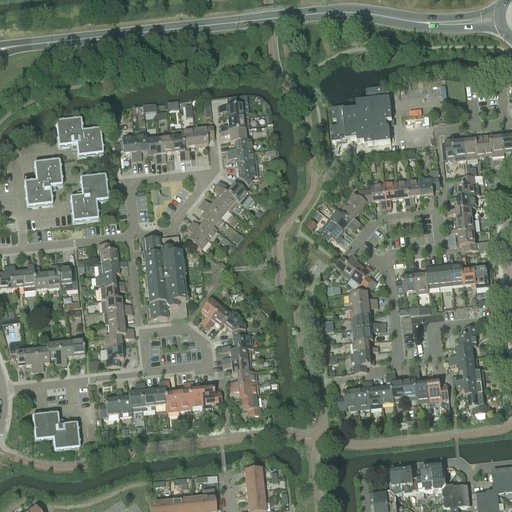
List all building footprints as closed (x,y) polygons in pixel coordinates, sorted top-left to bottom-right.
[(337,127),(330,128),(332,143),(357,141),(357,144),(364,143),(364,147),(368,147),(391,144),(389,129),(387,129),(386,123),(392,122),(389,100),(386,100),(385,94),(385,89),(368,91),(366,92),(367,102),(356,103),(357,110),(354,111),(354,107),(332,110),(333,121),(336,121),(337,127)] [(243,119),(243,120),(248,119),(247,106),(217,109),(218,115),(226,114),(227,121),(243,119)] [(220,129),(220,134),(244,131),(243,120),(243,119),(227,121),(228,128),(220,129)] [(76,151),(77,159),(78,160),(82,160),(84,161),(86,159),(94,158),(96,159),(98,158),(102,157),(103,156),(103,152),(104,150),(102,148),(100,132),(99,131),(95,132),(93,131),(91,132),(82,133),(82,130),(83,128),(82,126),(81,122),(80,121),(76,122),(74,121),(72,122),(64,123),(62,122),(60,124),(56,124),(55,125),(55,129),(54,131),(56,133),(57,141),(56,143),(57,145),(58,149),(59,150),(63,150),(65,151),(67,149),(72,149),(72,151),(76,151)] [(193,133),(194,132),(194,129),(185,130),(186,133),(181,134),(181,138),(182,138),(183,150),(184,150),(184,154),(185,163),(189,162),(188,149),(195,148),(193,133)] [(205,131),(194,132),(193,133),(195,148),(208,147),(207,142),(214,142),(212,129),(204,130),(205,131)] [(230,145),(234,145),(246,143),(244,131),(220,134),(221,139),(229,138),(230,145)] [(502,135),(504,154),(511,153),(511,137),(511,138),(511,134),(502,135)] [(504,158),(504,154),(502,135),(483,137),(485,158),(492,158),(492,159),(504,158)] [(483,137),(464,139),(466,162),(478,160),(478,159),(485,158),(483,137)] [(146,138),(134,139),(136,164),(141,163),(140,155),(147,154),(146,142),(147,142),(146,138)] [(181,138),(170,140),(172,156),(179,155),(180,163),(185,163),(184,154),(184,150),(183,150),(182,138),(181,138)] [(132,164),(136,164),(134,139),(121,141),(123,157),(131,156),(132,164)] [(455,163),(466,162),(464,139),(445,141),(445,147),(442,147),(444,162),(447,162),(454,162),(455,163)] [(172,156),(170,140),(158,141),(161,165),(166,165),(165,156),(172,156)] [(158,141),(147,142),(146,142),(147,154),(147,158),(155,157),(156,166),(161,165),(158,141)] [(227,153),(227,157),(251,155),(251,154),(250,142),(246,143),(234,145),(235,152),(227,153)] [(251,155),(227,157),(228,162),(236,161),(237,168),(256,166),(254,154),(251,154),(251,155)] [(62,183),(63,181),(61,179),(61,171),(61,169),(60,167),(60,163),(58,162),(54,163),(52,162),(50,163),(34,165),(33,166),(34,170),(33,173),(34,174),(35,183),(32,183),(30,182),(28,184),(24,184),(23,186),(24,190),(23,192),(24,194),(25,202),(24,204),(26,206),(26,209),(27,211),(32,210),(34,211),(36,210),(43,209),(46,210),(47,208),(51,208),(52,207),(52,203),(53,200),(52,199),(51,193),(54,193),(53,190),(61,189),(62,187),(62,183)] [(238,181),(234,186),(244,194),(252,185),(251,179),(257,179),(256,166),(237,168),(238,181)] [(419,180),(421,199),(434,198),(433,193),(440,192),(438,173),(430,174),(431,179),(419,180)] [(78,198),(70,199),(69,201),(70,205),(69,207),(70,208),(71,216),(70,219),(72,220),(72,224),(73,225),(77,225),(79,226),(81,225),(97,223),(98,221),(98,218),(99,215),(97,214),(96,205),(99,205),(101,205),(103,204),(107,204),(108,202),(108,198),(109,196),(107,194),(106,186),(107,184),(106,182),(106,178),(104,177),(100,178),(98,177),(96,178),(88,179),(86,178),(84,180),(80,180),(79,181),(80,185),(79,187),(80,189),(81,194),(78,195),(78,198)] [(457,187),(458,200),(474,198),(473,187),(475,187),(474,179),(461,180),(462,187),(457,187)] [(407,181),(408,185),(410,209),(415,208),(414,200),(421,199),(419,180),(407,181)] [(383,184),(384,187),(386,212),(391,211),(390,203),(398,202),(396,186),(395,182),(383,184)] [(244,194),(234,186),(229,192),(219,184),(216,188),(223,193),(227,195),(226,196),(238,205),(237,205),(241,208),(249,198),(244,194)] [(410,209),(408,185),(396,186),(398,202),(405,201),(406,209),(410,209)] [(371,188),(372,191),(374,204),(381,204),(382,212),(386,212),(384,187),(371,188)] [(220,196),(215,202),(228,212),(230,214),(237,205),(238,205),(226,196),(227,195),(223,193),(216,188),(213,191),(220,196)] [(367,205),(374,204),(372,191),(360,193),(367,205)] [(346,205),(359,215),(367,205),(360,193),(357,197),(354,195),(346,205)] [(476,211),(474,198),(458,200),(450,201),(451,205),(459,204),(460,211),(460,212),(471,211),(476,211)] [(204,203),(201,206),(220,221),(228,212),(215,202),(211,208),(204,203)] [(354,221),(359,215),(346,205),(339,214),(358,230),(361,226),(354,221)] [(200,221),(203,224),(204,224),(215,233),(215,232),(222,223),(220,221),(201,206),(198,210),(205,215),(200,221)] [(457,224),(472,222),(471,211),(460,212),(460,211),(447,213),(447,218),(456,217),(457,224)] [(328,221),(344,234),(348,228),(355,233),(358,230),(339,214),(336,212),(328,221)] [(305,227),(312,232),(317,226),(310,221),(305,227)] [(340,238),(344,234),(328,221),(321,230),(323,231),(318,238),(328,246),(332,240),(338,245),(342,240),(340,238)] [(474,234),(472,222),(457,224),(457,232),(449,232),(450,237),(458,236),(474,234)] [(192,224),(189,228),(209,243),(216,233),(215,232),(215,233),(204,224),(203,224),(199,229),(192,224)] [(201,253),(209,243),(189,228),(186,231),(193,237),(188,243),(201,253)] [(458,236),(459,249),(464,248),(465,255),(478,253),(477,246),(475,246),(474,234),(458,236)] [(159,241),(139,244),(141,260),(142,267),(145,267),(147,284),(144,285),(145,299),(148,299),(149,307),(146,307),(148,324),(167,322),(167,320),(170,319),(171,322),(187,320),(178,239),(163,241),(164,243),(162,243),(159,244),(159,241)] [(100,256),(101,267),(117,265),(116,253),(111,253),(110,247),(97,248),(98,256),(100,256)] [(340,275),(349,282),(361,267),(356,263),(358,261),(353,257),(348,263),(343,259),(335,269),(341,274),(340,275)] [(452,288),(463,287),(463,284),(462,272),(463,272),(462,268),(461,259),(456,260),(457,268),(450,269),(452,288)] [(465,259),(461,259),(462,268),(463,272),(462,272),(463,284),(463,287),(463,288),(476,287),(474,271),(467,272),(465,259)] [(481,270),(474,271),(476,287),(476,290),(489,288),(486,261),(481,262),(481,270)] [(440,289),(452,288),(450,269),(442,270),(441,262),(437,262),(438,270),(440,289)] [(429,263),(425,263),(426,272),(425,272),(426,276),(428,288),(429,291),(440,289),(438,270),(430,271),(429,263)] [(126,264),(117,265),(101,267),(97,267),(99,279),(102,278),(103,279),(114,278),(119,278),(118,270),(126,269),(126,264)] [(28,274),(21,274),(23,294),(35,293),(34,289),(35,289),(33,270),(33,266),(27,267),(28,274)] [(59,287),(64,287),(65,293),(77,291),(75,270),(65,271),(64,267),(57,268),(59,287)] [(366,271),(361,267),(349,282),(358,290),(359,288),(365,293),(368,289),(373,283),(368,279),(373,273),(367,269),(366,271)] [(9,269),(11,292),(11,296),(23,294),(21,274),(15,275),(14,268),(9,269)] [(52,275),(45,276),(47,292),(60,290),(59,287),(57,268),(51,268),(52,275)] [(0,292),(11,292),(9,269),(3,269),(4,276),(0,276),(0,292)] [(47,292),(45,276),(39,276),(38,270),(33,270),(35,289),(34,289),(35,293),(47,292)] [(426,276),(414,277),(416,293),(417,296),(429,295),(429,291),(428,288),(426,276)] [(405,295),(416,293),(414,277),(402,279),(402,283),(396,284),(397,297),(405,296),(405,295)] [(99,288),(99,291),(124,289),(123,284),(115,285),(114,278),(103,279),(102,278),(99,279),(95,279),(96,288),(99,288)] [(373,283),(368,289),(372,292),(377,286),(373,283)] [(99,291),(101,304),(105,303),(117,302),(117,301),(116,294),(124,293),(124,289),(99,291)] [(353,305),(353,309),(377,306),(377,301),(369,302),(368,295),(349,297),(349,305),(353,305)] [(201,326),(205,329),(220,310),(222,308),(212,299),(200,314),(206,319),(201,326)] [(102,315),(106,315),(131,312),(130,307),(122,308),(121,301),(117,301),(117,302),(105,303),(101,304),(102,315)] [(350,313),(351,321),(370,319),(370,312),(378,311),(377,306),(353,309),(353,313),(350,313)] [(220,330),(223,327),(222,326),(229,317),(220,310),(205,329),(208,332),(214,325),(220,330)] [(106,315),(108,327),(124,325),(123,318),(131,317),(131,312),(106,315)] [(232,314),(229,317),(222,326),(223,327),(232,334),(244,328),(240,324),(242,322),(232,314)] [(351,321),(352,333),(380,330),(379,325),(371,326),(370,319),(351,321)] [(108,327),(109,338),(109,339),(121,337),(121,338),(125,337),(133,336),(133,331),(124,332),(124,325),(108,327)] [(246,340),(246,339),(244,328),(232,334),(233,341),(246,340)] [(472,349),(472,350),(477,349),(475,337),(477,337),(476,329),(463,331),(464,337),(459,338),(461,350),(472,349)] [(369,343),(369,344),(373,343),(372,336),(380,335),(380,330),(352,333),(354,344),(354,345),(369,343)] [(105,338),(106,351),(122,349),(121,342),(134,341),(133,336),(125,337),(121,338),(121,337),(109,339),(109,338),(105,338)] [(76,343),(70,344),(72,360),(85,358),(82,339),(76,339),(76,343)] [(233,341),(234,353),(248,352),(249,352),(250,352),(249,347),(253,347),(252,339),(246,339),(246,340),(233,341)] [(369,350),(369,344),(369,343),(354,345),(354,344),(352,344),(354,356),(354,357),(373,355),(378,354),(378,350),(369,350)] [(66,360),(72,360),(70,344),(58,345),(61,368),(67,367),(66,360)] [(17,370),(25,369),(23,353),(24,353),(23,349),(22,349),(22,345),(8,347),(9,357),(15,356),(17,370)] [(55,369),(61,368),(58,345),(46,347),(46,351),(47,350),(48,362),(49,362),(55,362),(55,369)] [(123,362),(122,349),(106,351),(107,362),(105,363),(106,370),(119,369),(118,362),(123,362)] [(473,361),(472,350),(472,349),(461,350),(456,350),(457,358),(449,359),(449,364),(473,361)] [(49,366),(49,362),(48,362),(47,350),(46,351),(35,352),(38,375),(43,374),(42,367),(49,366)] [(32,375),(38,375),(35,352),(24,353),(23,353),(25,369),(31,368),(32,375)] [(234,353),(230,353),(230,354),(230,361),(222,362),(222,367),(247,364),(246,360),(249,359),(249,352),(248,352),(234,353)] [(374,367),(373,355),(354,357),(354,356),(351,357),(352,365),(355,365),(355,368),(353,368),(354,376),(367,375),(366,368),(374,367)] [(476,361),(473,361),(449,364),(450,368),(458,367),(459,375),(463,375),(463,374),(475,373),(475,372),(478,372),(476,361)] [(250,364),(247,364),(222,367),(223,371),(231,370),(232,378),(237,378),(236,377),(248,376),(248,375),(251,375),(250,364)] [(463,374),(463,375),(464,381),(456,382),(456,387),(483,384),(482,372),(478,372),(475,372),(475,373),(463,374)] [(229,385),(229,390),(254,387),(254,388),(257,387),(256,374),(251,375),(248,375),(248,376),(236,377),(237,378),(237,384),(229,385)] [(410,383),(403,384),(405,400),(406,403),(417,402),(416,398),(417,398),(415,383),(416,383),(415,374),(409,375),(410,383)] [(429,404),(427,385),(420,386),(419,374),(415,374),(416,383),(415,383),(417,398),(416,398),(417,402),(417,403),(418,406),(429,404)] [(395,376),(390,377),(391,385),(393,401),(394,404),(406,403),(405,400),(403,384),(396,384),(395,376)] [(391,385),(390,377),(386,377),(387,390),(380,391),(381,407),(394,405),(394,404),(393,401),(391,385)] [(179,414),(177,394),(169,395),(168,382),(163,383),(164,392),(165,391),(165,396),(166,407),(165,407),(166,415),(179,414)] [(154,409),(154,408),(165,407),(166,407),(165,396),(165,391),(164,392),(163,383),(159,384),(159,392),(152,393),(154,409)] [(382,410),(381,407),(380,391),(373,391),(372,383),(367,384),(370,411),(382,410)] [(190,409),(202,408),(201,392),(195,392),(194,387),(193,388),(192,384),(188,385),(190,409)] [(363,392),(356,393),(358,409),(359,412),(370,411),(367,384),(362,384),(363,392)] [(440,384),(427,385),(429,404),(441,403),(441,402),(449,401),(447,388),(440,389),(440,384)] [(483,396),(484,396),(485,396),(483,384),(456,387),(457,392),(465,391),(466,399),(468,398),(482,396),(483,396)] [(128,395),(128,400),(129,399),(130,411),(131,411),(131,414),(142,413),(139,385),(135,386),(136,394),(128,395)] [(144,385),(139,385),(142,413),(155,412),(154,408),(154,409),(152,393),(145,393),(144,385)] [(184,394),(177,394),(179,414),(191,413),(190,409),(188,385),(183,385),(184,394)] [(239,401),(241,401),(255,399),(257,398),(257,399),(258,399),(257,387),(254,388),(254,387),(229,390),(230,395),(238,394),(239,401)] [(213,390),(201,392),(202,408),(202,411),(210,410),(210,407),(214,406),(214,408),(222,407),(220,394),(213,395),(213,390)] [(132,418),(131,414),(131,411),(130,411),(129,399),(128,400),(122,400),(121,392),(116,393),(116,401),(117,401),(119,417),(118,417),(119,420),(132,418)] [(350,413),(359,412),(358,409),(356,393),(343,395),(344,399),(337,400),(339,413),(346,412),(346,410),(350,410),(350,413)] [(485,408),(484,396),(483,396),(482,396),(468,398),(469,410),(474,410),(474,417),(487,415),(487,407),(485,408)] [(258,410),(257,399),(257,398),(255,399),(241,401),(242,413),(247,413),(248,419),(261,418),(260,410),(258,410)] [(117,401),(116,401),(105,402),(105,407),(98,408),(100,421),(108,420),(107,418),(118,417),(119,417),(117,401)] [(37,418),(33,418),(32,419),(32,423),(31,425),(32,427),(34,443),(36,444),(40,444),(42,445),(44,443),(52,442),(53,445),(52,447),(53,449),(53,453),(55,454),(59,454),(61,455),(63,453),(71,453),(73,453),(75,452),(79,452),(80,450),(79,446),(80,444),(79,442),(78,434),(79,432),(77,430),(77,426),(76,425),(72,426),(70,425),(68,426),(63,427),(62,424),(59,424),(58,416),(57,415),(53,416),(50,415),(49,416),(41,417),(39,416),(37,418)] [(449,418),(439,419),(440,427),(450,426),(449,418)] [(441,494),(442,494),(446,489),(446,488),(445,483),(443,481),(442,468),(431,469),(434,493),(435,495),(441,494)] [(422,482),(417,482),(419,495),(423,494),(425,496),(432,495),(434,493),(431,469),(420,470),(422,482)] [(493,494),(498,498),(499,498),(505,497),(506,496),(508,497),(511,496),(511,470),(493,473),(494,486),(492,488),(493,491),(493,494)] [(244,473),(245,484),(262,482),(261,471),(244,473)] [(411,471),(401,472),(403,496),(405,498),(413,497),(414,495),(419,495),(417,482),(413,483),(411,471)] [(390,494),(390,495),(396,499),(402,498),(403,496),(401,472),(390,473),(392,487),(390,489),(390,494)] [(245,484),(246,495),(263,493),(262,482),(245,484)] [(447,489),(446,489),(442,494),(443,500),(444,502),(469,499),(468,488),(454,490),(452,488),(447,489)] [(246,495),(247,505),(264,504),(263,493),(246,495)] [(498,499),(498,498),(493,494),(490,494),(487,495),(485,496),(485,497),(472,498),(473,511),(499,511),(499,508),(497,506),(499,505),(498,499)] [(396,499),(390,495),(384,496),(382,498),(369,499),(370,510),(395,507),(396,505),(396,499)] [(215,511),(214,498),(203,499),(204,511),(215,511)] [(193,511),(204,511),(203,499),(192,500),(193,511)] [(470,510),(469,499),(444,502),(443,503),(444,511),(445,511),(458,511),(470,510)] [(182,511),(193,511),(192,500),(182,502),(182,511)] [(171,511),(182,511),(182,502),(171,503),(171,511)] [(160,511),(171,511),(171,503),(160,504),(160,511)]
